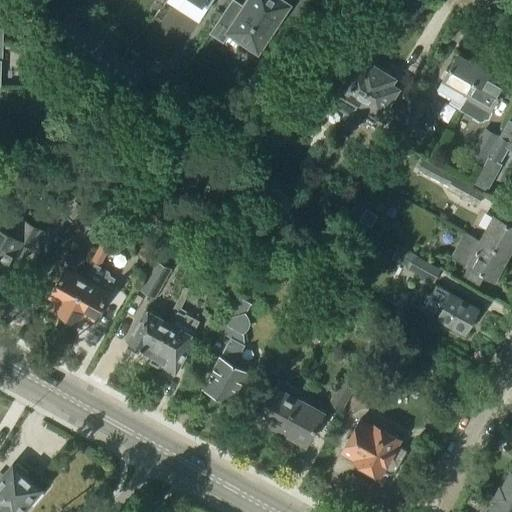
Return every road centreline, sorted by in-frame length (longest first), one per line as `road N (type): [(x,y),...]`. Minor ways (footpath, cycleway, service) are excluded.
road 1 (secondary): [(157,447),(0,362)]
road 2 (residential): [(511,358),(428,511)]
road 3 (secondary): [(273,511),(157,447)]
